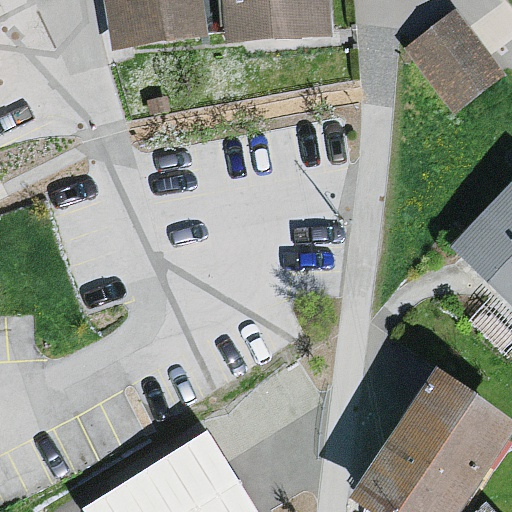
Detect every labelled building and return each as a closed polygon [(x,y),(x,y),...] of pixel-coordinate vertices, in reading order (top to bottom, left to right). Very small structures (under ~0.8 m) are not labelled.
[(211,0),(110,0),(117,52),(217,40),(211,0)] [(340,0),(236,0),(240,43),(343,36),(340,0)] [(457,14),(406,53),(459,120),(510,80),(457,14)] [(0,124),(0,189),(24,179),(0,124)] [(511,204),(464,252),(511,299),(511,204)] [(457,511),(511,430),(511,419),(436,365),(349,497),(370,511),(457,511)] [(94,511),(264,511),(214,420),(83,492),(94,511)] [(496,511),(486,501),(474,511),(496,511)]
